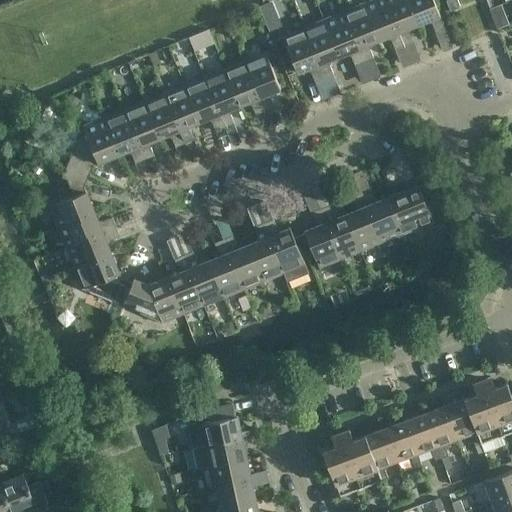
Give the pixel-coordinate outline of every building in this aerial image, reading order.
[(372,0),(365,3),(380,40),(390,35),(395,49),(405,45),(386,0),(372,0)] [(386,0),(405,45),(414,41),(408,28),(420,23),(410,0),(386,0)] [(446,28),(434,0),(410,0),(420,23),(431,19),(436,32),(446,28)] [(447,0),(446,1),(451,11),(461,7),(458,0),(447,0)] [(345,11),(365,61),(374,57),(368,44),(380,40),(365,3),(345,11)] [(324,19),(339,56),(350,52),(355,65),(365,61),(345,11),(324,19)] [(305,27),(325,77),(334,73),(328,60),(339,56),(324,19),(305,27)] [(325,77),(305,27),(283,36),(298,72),(310,68),(315,81),(325,77)] [(246,60),(265,110),(274,106),(269,93),(281,88),(266,52),(246,60)] [(265,110),(246,60),(226,68),(241,105),(250,101),(256,114),(265,110)] [(241,105),(226,68),(206,76),(226,126),(234,123),(229,109),(241,105)] [(226,126),(206,76),(186,85),(201,121),(210,117),(216,130),(226,126)] [(201,121),(186,85),(166,93),(186,142),(194,139),(189,126),(201,121)] [(146,101),(161,137),(170,133),(176,146),(186,142),(166,93),(146,101)] [(161,137),(146,101),(125,109),(146,159),(154,155),(149,142),(161,137)] [(146,159),(125,109),(106,117),(120,154),(130,150),(136,163),(146,159)] [(120,154),(106,117),(84,126),(84,127),(83,127),(67,165),(89,174),(94,165),(120,154)] [(58,227),(95,212),(84,186),(89,174),(67,165),(62,177),(68,179),(74,196),(50,206),(58,227)] [(386,197),(401,234),(433,221),(418,184),(386,197)] [(361,192),(381,242),(401,234),(386,197),(375,202),(370,189),(361,192)] [(346,214),(361,250),(381,242),(361,192),(351,196),(357,210),(346,214)] [(321,209),(341,258),(361,250),(346,214),(335,218),(330,205),(321,209)] [(305,230),(319,267),(341,258),(321,209),(311,212),(317,226),(305,230)] [(67,247),(117,227),(113,217),(99,223),(95,212),(58,227),(67,247)] [(309,273),(305,264),(291,227),(279,232),(273,219),(264,222),(284,272),(288,281),(309,273)] [(250,244),(265,280),(284,272),(264,222),(255,226),(260,239),(250,244)] [(117,227),(67,247),(75,267),(112,252),(107,241),(120,236),(117,227)] [(225,238),(245,288),(265,280),(250,244),(239,248),(233,235),(225,238)] [(210,260),(225,296),(245,288),(225,238),(215,242),(220,256),(210,260)] [(185,255),(205,304),(225,296),(210,260),(199,264),(193,251),(185,255)] [(122,278),(120,273),(112,252),(75,267),(83,288),(84,288),(85,289),(123,305),(132,282),(122,278)] [(169,276),(184,313),(205,304),(185,255),(175,259),(180,272),(169,276)] [(149,285),(134,278),(132,282),(123,305),(162,321),(162,320),(163,321),(184,313),(169,276),(149,285)] [(475,445),(511,431),(511,395),(507,382),(495,387),(491,377),(473,383),(477,393),(353,439),(349,429),(331,436),(335,446),(323,450),(331,472),(325,474),(334,498),(388,478),(384,466),(411,456),(415,468),(422,465),(418,454),(431,449),(435,460),(448,455),(444,444),(471,434),(475,445)] [(14,393),(19,407),(33,401),(27,387),(14,393)] [(201,413),(186,417),(192,446),(207,443),(207,444),(242,437),(241,431),(238,415),(236,416),(233,403),(208,409),(209,410),(200,411),(201,413)] [(167,423),(154,426),(160,451),(173,448),(167,423)] [(259,439),(256,428),(249,430),(251,441),(259,439)] [(207,443),(192,446),(197,469),(212,466),(247,458),(246,455),(244,443),(251,441),(249,430),(241,431),(242,437),(207,444),(207,443)] [(202,476),(194,478),(196,490),(216,486),(217,487),(252,479),(250,473),(247,458),(212,466),(200,469),(202,476)] [(268,481),(266,470),(258,472),(261,483),(268,481)] [(511,470),(485,480),(492,501),(511,493),(511,470)] [(252,479),(217,487),(221,508),(256,500),(253,485),(261,483),(258,472),(250,473),(252,479)] [(16,511),(52,511),(40,480),(28,485),(24,473),(0,483),(11,511),(15,511),(17,511),(16,511)] [(0,511),(16,511),(17,511),(15,511),(11,511),(0,483),(0,511)] [(496,511),(511,511),(511,493),(492,501),(496,511)] [(258,511),(256,500),(221,508),(222,511),(258,511)] [(452,503),(455,511),(464,511),(465,511),(460,500),(452,503)]
